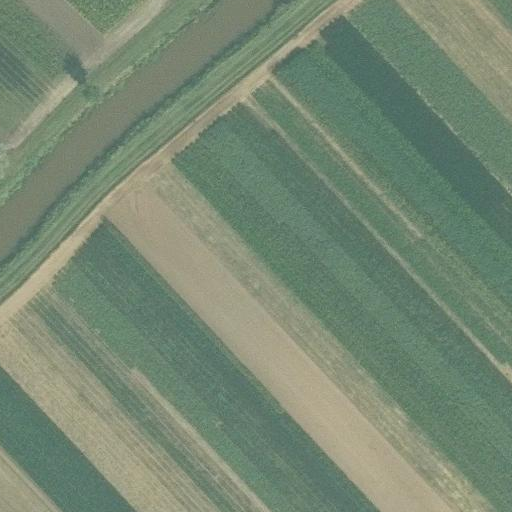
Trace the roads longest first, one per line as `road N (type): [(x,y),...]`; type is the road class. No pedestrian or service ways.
road 1 (track): [(318,0),(0,285)]
road 2 (track): [(193,0),(103,74),(0,180)]
